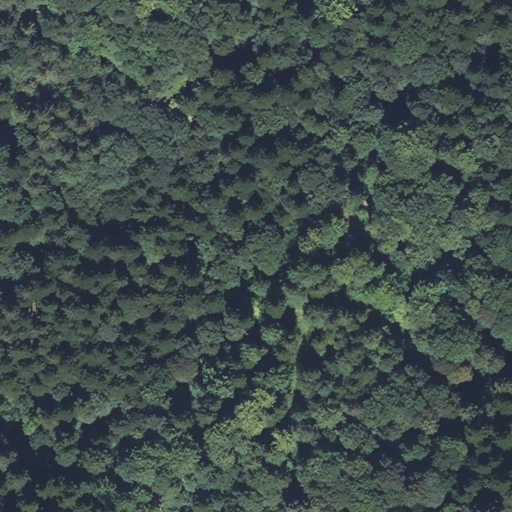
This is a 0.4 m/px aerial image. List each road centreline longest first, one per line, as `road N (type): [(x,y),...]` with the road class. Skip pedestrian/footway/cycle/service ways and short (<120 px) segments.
road 1 (track): [(313,511),(291,445),(303,321),(272,315),(231,331),(215,318),(321,220),(350,216),(368,229),(392,277),(394,316),(434,380),(458,386),(511,368)]
road 2 (track): [(159,511),(155,497),(132,479),(39,465),(7,445),(0,427)]
